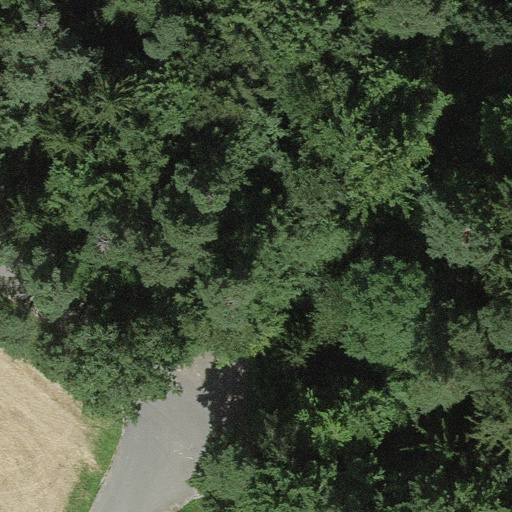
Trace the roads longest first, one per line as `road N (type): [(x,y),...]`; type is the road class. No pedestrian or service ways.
road 1 (track): [(511,97),(196,409)]
road 2 (unclassified): [(0,250),(196,409)]
road 3 (unclassified): [(196,409),(274,511)]
road 4 (unclassified): [(196,409),(125,511)]
